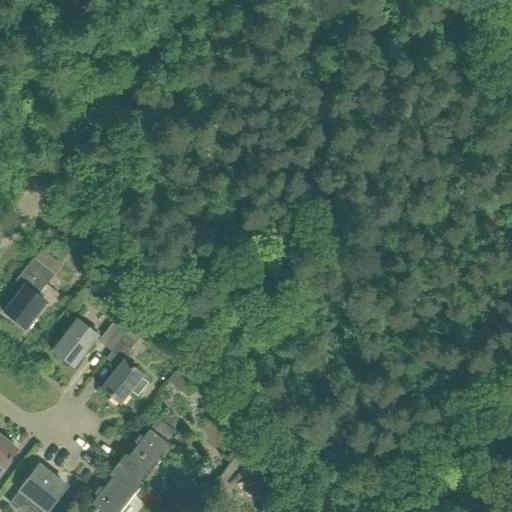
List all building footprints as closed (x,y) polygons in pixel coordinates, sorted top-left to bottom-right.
[(77,246),(86,234),(65,218),(64,219),(57,229),(56,230),(77,246)] [(24,330),(45,303),(37,297),(45,287),(53,276),(32,259),(15,281),(23,288),(3,314),(24,330)] [(120,341),(133,324),(120,314),(98,342),(111,353),(120,341)] [(72,368),(97,336),(76,320),(52,352),(72,368)] [(120,341),(130,349),(144,332),(134,325),(133,324),(120,341)] [(120,341),(111,353),(106,359),(117,368),(100,390),(119,404),(129,391),(137,397),(147,383),(140,377),(141,376),(124,363),(133,351),(130,349),(120,341)] [(188,397),(207,384),(184,359),(168,381),(188,397)] [(116,465),(141,484),(170,447),(165,443),(173,433),(156,419),(148,430),(141,438),(138,435),(133,442),(116,465)] [(16,450),(0,437),(0,470),(2,469),(16,450)] [(118,511),(141,484),(116,465),(98,487),(92,493),(96,496),(89,504),(99,511),(118,511)] [(18,511),(47,511),(65,489),(37,466),(17,491),(19,492),(9,505),(18,511)]
